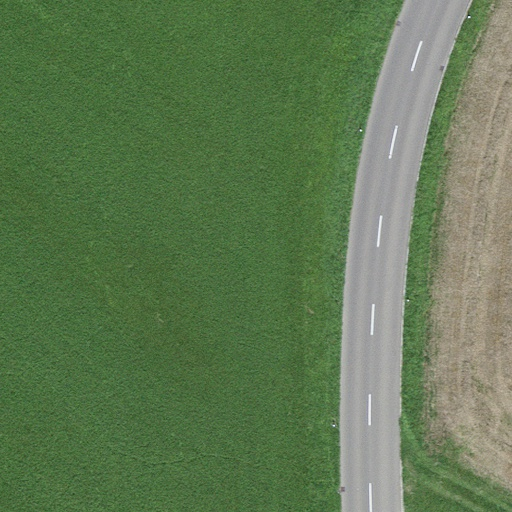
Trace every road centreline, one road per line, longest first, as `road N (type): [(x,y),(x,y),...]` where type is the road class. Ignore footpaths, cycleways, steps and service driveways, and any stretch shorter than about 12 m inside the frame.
road 1 (tertiary): [(373,511),(383,212),(401,113),(439,0)]
road 2 (track): [(503,511),(437,474),(370,458)]
